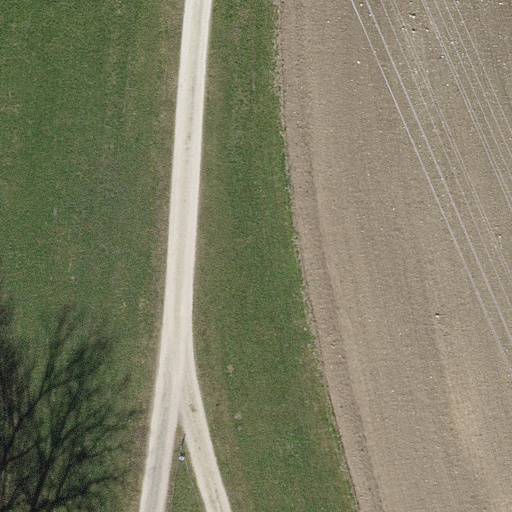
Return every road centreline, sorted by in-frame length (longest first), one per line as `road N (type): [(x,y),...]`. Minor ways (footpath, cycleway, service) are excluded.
road 1 (track): [(180,361),(181,147),(198,0)]
road 2 (track): [(180,361),(221,511)]
road 3 (track): [(154,511),(180,361)]
